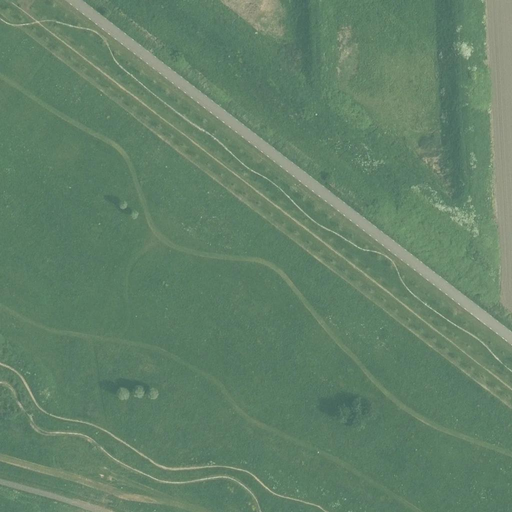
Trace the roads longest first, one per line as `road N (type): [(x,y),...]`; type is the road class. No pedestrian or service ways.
road 1 (unclassified): [(511,339),(73,0)]
road 2 (track): [(261,511),(228,477),(160,482),(84,436),(38,429),(10,387),(0,385)]
road 3 (unknown): [(0,455),(121,492),(144,488),(193,511)]
